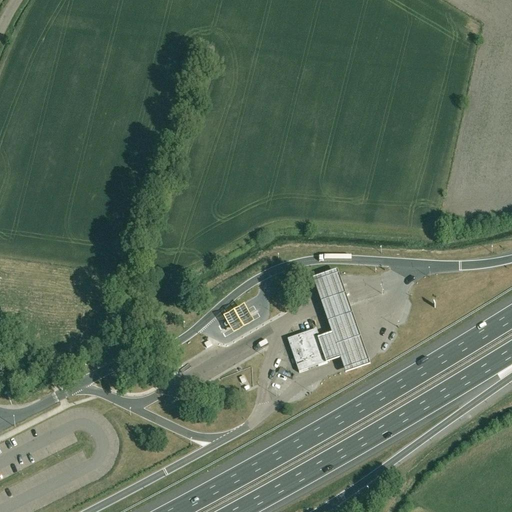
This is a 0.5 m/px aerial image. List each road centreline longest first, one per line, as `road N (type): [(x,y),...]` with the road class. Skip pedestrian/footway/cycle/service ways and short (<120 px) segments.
road 1 (motorway): [(511,317),(173,511)]
road 2 (motorway): [(235,511),(511,352)]
road 3 (motorway): [(317,511),(511,377)]
